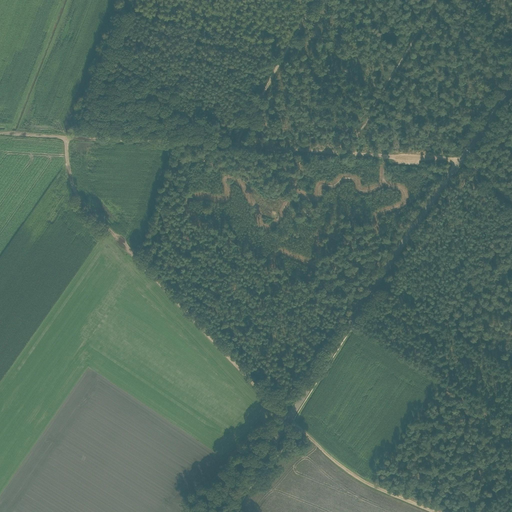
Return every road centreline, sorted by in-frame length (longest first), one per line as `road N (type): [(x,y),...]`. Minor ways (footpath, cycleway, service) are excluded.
road 1 (secondary): [(229,511),(511,89)]
road 2 (track): [(64,137),(83,206),(291,421)]
road 3 (track): [(354,153),(441,0)]
road 4 (track): [(64,137),(234,144)]
road 5 (track): [(312,0),(234,144)]
road 6 (track): [(354,153),(450,157),(473,172)]
road 7 (track): [(234,144),(354,153)]
